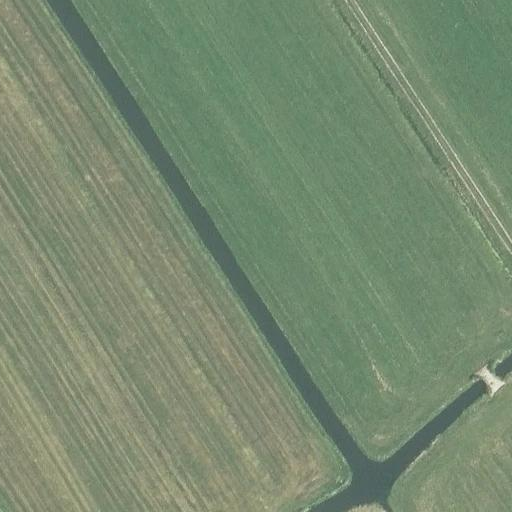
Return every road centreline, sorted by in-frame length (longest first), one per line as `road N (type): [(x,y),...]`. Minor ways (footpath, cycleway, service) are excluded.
road 1 (track): [(347,0),(511,252)]
road 2 (track): [(89,511),(0,371)]
